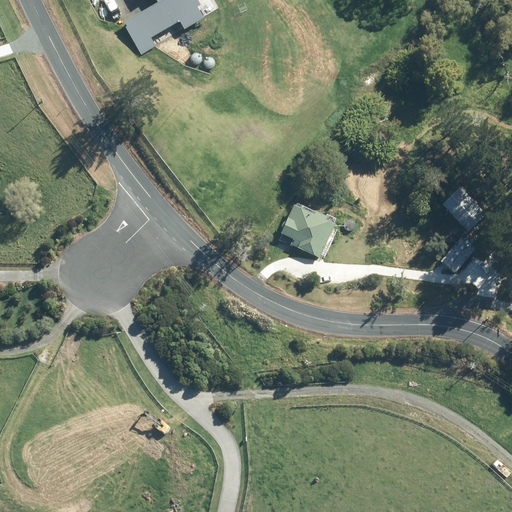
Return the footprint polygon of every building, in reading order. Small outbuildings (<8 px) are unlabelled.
[(196,8),(200,6),(196,0),(155,0),(158,5),(124,24),(142,55),(155,47),(151,39),(180,23),(185,30),(203,20),(196,8)] [(450,99),(446,103),(450,107),(454,102),(450,99)] [(459,189),(441,208),(468,233),(485,215),(459,189)] [(293,241),(291,246),(319,259),(335,226),(325,221),(327,219),(314,213),(313,216),(293,207),(279,235),(293,241)] [(462,237),(441,263),(455,275),(477,249),(462,237)] [(177,453),(189,483),(213,474),(202,444),(177,453)]
